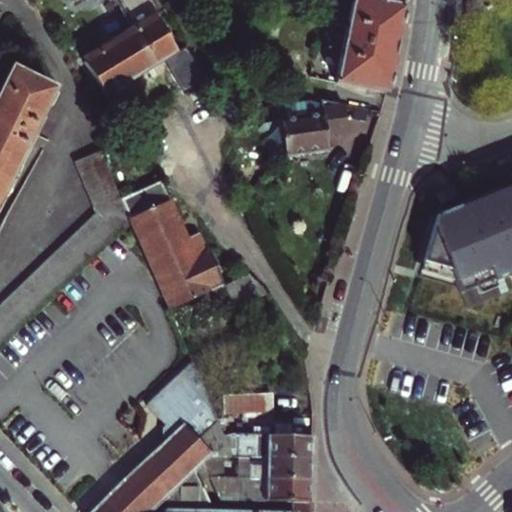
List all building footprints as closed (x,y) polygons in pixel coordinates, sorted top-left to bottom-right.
[(114,0),(133,32),(151,21),(149,18),(165,10),(159,0),(114,0)] [(402,8),(355,0),(350,0),(334,84),(385,93),(393,51),(402,8)] [(355,0),(402,8),(403,4),(402,0),(355,0)] [(140,72),(162,60),(181,92),(203,79),(185,47),(173,54),(155,19),(151,21),(133,32),(82,59),(101,93),(140,72)] [(0,195),(52,89),(11,70),(0,93),(0,195)] [(322,101),(323,111),(280,118),(281,122),(264,125),(258,131),(255,134),(265,145),(282,128),(287,157),(330,150),(329,143),(327,134),(350,130),(348,129),(333,124),(337,104),(322,101)] [(348,129),(344,106),(337,104),(333,124),(348,129)] [(282,128),(265,145),(279,159),(287,157),(282,128)] [(0,305),(0,342),(130,218),(123,201),(102,152),(76,162),(95,213),(0,305)] [(123,201),(130,218),(168,307),(169,307),(191,297),(219,285),(220,285),(218,281),(220,280),(209,253),(205,254),(199,240),(187,245),(179,225),(162,185),(123,201)] [(511,276),(511,187),(510,189),(437,220),(422,266),(449,276),(459,299),(511,276)] [(445,191),(437,195),(442,205),(458,196),(454,188),(446,192),(445,191)] [(254,271),(223,284),(235,309),(269,295),(261,281),(254,271)] [(146,402),(161,416),(200,378),(191,358),(146,402)] [(200,378),(161,416),(166,421),(162,424),(162,435),(167,439),(92,511),(147,511),(194,467),(202,459),(208,453),(211,450),(198,437),(217,417),(200,378)] [(264,417),(264,412),(265,398),(235,398),(225,397),(225,417),(264,417)] [(311,445),(311,436),(267,435),(268,434),(223,431),(217,417),(198,437),(211,450),(208,453),(217,453),(249,455),(257,455),(273,455),(311,457),(311,445)] [(208,453),(202,459),(209,476),(226,476),(217,453),(208,453)] [(273,455),(272,478),(310,479),(310,468),(311,457),(273,455)] [(291,511),(292,511),(290,511),(289,511),(276,511),(274,511),(273,511),(256,511),(256,510),(252,510),(252,511),(245,511),(238,511),(238,509),(235,509),(235,511),(220,511),(220,508),(217,508),(217,511),(214,511),(214,508),(194,467),(147,511),(291,511)] [(226,476),(209,476),(219,498),(235,499),(226,476)] [(310,479),(272,478),(272,500),(275,500),(286,501),(294,501),(301,501),(309,502),(310,489),(310,479)] [(274,511),(276,511),(290,511),(292,511),(294,511),(294,501),(286,501),(275,500),(274,511)]
